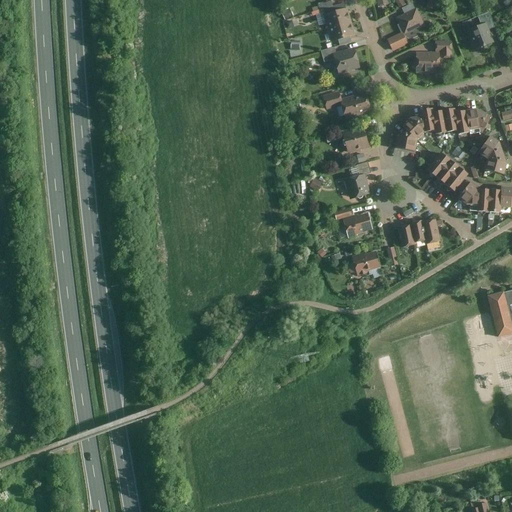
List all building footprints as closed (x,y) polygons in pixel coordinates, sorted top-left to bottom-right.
[(322,10),(332,8),(331,2),(323,5),(323,3),(317,5),(318,11),(322,10)] [(324,16),(345,10),(343,4),(332,8),(322,10),(324,16)] [(322,31),(350,23),(346,9),(345,10),(324,16),(322,16),(324,25),(321,26),(322,31)] [(404,36),(423,26),(416,10),(396,20),(404,36)] [(477,18),(481,27),(486,25),(488,31),(494,28),(489,14),(477,18)] [(350,23),(322,31),(324,36),(327,35),(330,44),(354,38),(350,23)] [(488,31),(486,25),(481,27),(466,33),(474,52),(493,44),(488,31)] [(293,53),(302,53),(302,40),(292,41),(293,53)] [(451,43),(435,43),(435,52),(441,52),(442,61),(451,60),(451,43)] [(332,61),(336,56),(333,48),(320,53),(323,63),(332,61)] [(358,70),(353,51),(336,56),(332,61),(337,76),(358,70)] [(440,74),(439,55),(416,55),(417,75),(440,74)] [(339,108),(341,101),(339,93),(321,98),(325,112),(339,108)] [(341,101),(339,108),(344,122),(371,114),(365,95),(341,101)] [(504,121),(511,118),(511,109),(502,112),(504,121)] [(396,141),(394,149),(414,152),(416,144),(424,136),(434,134),(434,138),(457,135),(457,138),(469,136),(469,134),(481,132),(483,133),(489,122),(486,120),(487,116),(476,111),(455,115),(454,111),(432,115),(432,110),(420,113),(421,119),(410,121),(401,129),(404,133),(396,141)] [(372,147),(366,126),(345,132),(352,153),(372,147)] [(490,138),(478,154),(487,161),(484,172),(504,177),(506,167),(499,144),(490,138)] [(359,163),(366,160),(364,153),(356,155),(359,163)] [(435,181),(449,163),(440,156),(426,174),(435,181)] [(356,166),(359,176),(364,175),(365,176),(371,174),(367,163),(356,166)] [(458,170),(449,163),(435,181),(444,188),(458,170)] [(453,195),(468,176),(458,170),(444,188),(453,195)] [(365,176),(364,175),(359,176),(344,181),(350,201),(357,199),(359,198),(362,198),(363,197),(370,195),(365,176)] [(315,179),(311,185),(319,190),(323,183),(315,179)] [(477,210),(478,192),(470,185),(457,202),(465,209),(477,210)] [(511,190),(500,190),(500,194),(499,212),(510,212),(511,210),(511,190)] [(488,216),(490,193),(478,192),(477,210),(476,215),(488,216)] [(500,194),(490,193),(488,216),(499,217),(499,212),(500,194)] [(343,218),(355,214),(353,207),(335,211),(337,219),(343,218)] [(355,214),(343,218),(349,237),(366,232),(366,231),(374,228),(369,213),(360,215),(360,213),(355,214)] [(478,227),(487,227),(487,217),(478,217),(478,227)] [(438,218),(423,221),(427,239),(428,242),(442,239),(438,218)] [(427,239),(423,221),(412,223),(417,241),(427,239)] [(417,241),(412,223),(398,226),(403,247),(417,243),(417,241)] [(399,263),(395,247),(388,248),(392,265),(399,263)] [(382,266),(377,251),(366,255),(365,253),(354,256),(355,261),(349,263),(352,273),(358,271),(359,275),(370,272),(369,270),(382,266)] [(511,289),(506,291),(506,290),(488,295),(492,310),(499,337),(511,333),(511,289)] [(477,505),(478,508),(478,511),(487,511),(485,503),(477,505)]
